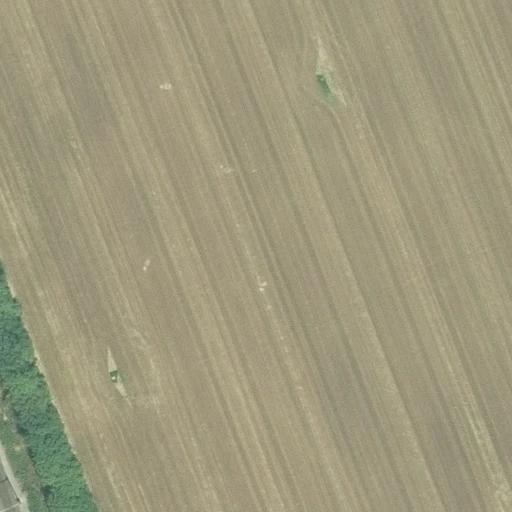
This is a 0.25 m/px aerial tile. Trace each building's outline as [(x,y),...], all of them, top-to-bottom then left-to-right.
[(511,43),(485,54),(500,94),(511,89),(511,43)] [(465,62),(418,80),(433,120),(480,102),(465,62)] [(397,88),(351,106),(366,145),(412,128),(397,88)] [(296,127),(250,145),(265,185),(311,167),(296,127)] [(230,152),(182,170),(198,210),(245,192),(230,152)] [(511,182),(424,216),(434,242),(511,212),(511,182)] [(415,220),(322,256),(332,282),(425,246),(415,220)] [(312,260),(219,295),(229,321),(322,285),(312,260)] [(204,311),(160,328),(170,354),(214,337),(204,311)]
